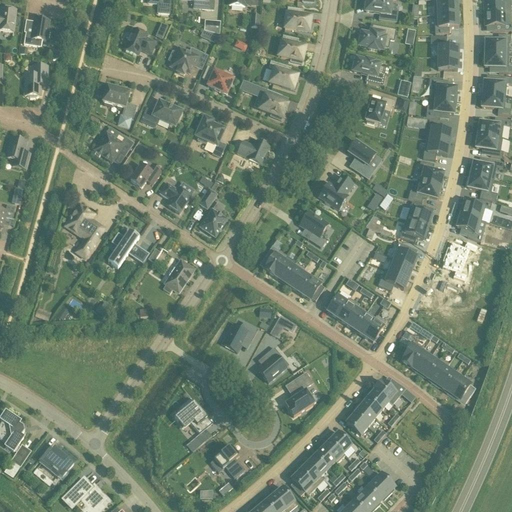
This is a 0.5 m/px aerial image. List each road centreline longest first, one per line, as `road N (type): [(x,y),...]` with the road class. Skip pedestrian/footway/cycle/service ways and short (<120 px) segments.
road 1 (residential): [(465,0),(468,41),(450,193),(404,317),(374,363)]
road 2 (residential): [(207,369),(207,395),(240,440),(269,443),(277,414),(238,366),(223,362)]
road 3 (residential): [(374,363),(326,421),(224,511)]
road 4 (residential): [(374,363),(449,419),(433,469),(396,511)]
road 5 (residential): [(292,141),(147,78),(106,71)]
road 6 (residential): [(222,261),(73,160)]
road 7 (residential): [(292,141),(333,0)]
road 8 (residential): [(222,261),(292,141)]
road 9 (primary): [(461,511),(511,387)]
road 10 (residential): [(93,443),(166,343)]
